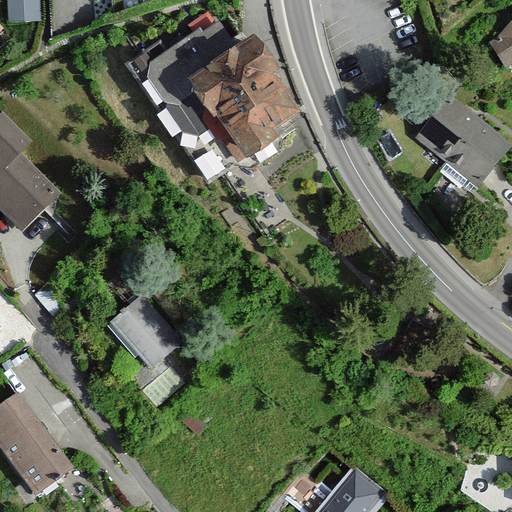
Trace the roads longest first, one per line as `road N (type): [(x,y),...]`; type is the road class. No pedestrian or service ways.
road 1 (secondary): [(296,0),(316,81),(377,202),(431,269),(511,342)]
road 2 (residential): [(20,299),(172,511)]
